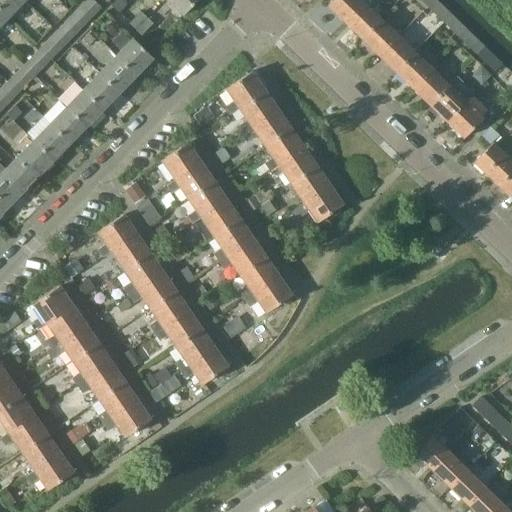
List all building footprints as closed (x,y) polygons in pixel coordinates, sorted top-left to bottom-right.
[(24,0),(0,0),(0,9),(8,17),(25,0),(24,0)] [(100,9),(91,0),(88,0),(82,7),(92,17),(100,9)] [(196,0),(167,0),(183,15),(196,0)] [(344,22),(363,3),(359,0),(332,0),(327,6),(344,22)] [(437,3),(433,0),(418,0),(429,11),(437,3)] [(361,39),(380,19),(363,3),(344,22),(361,39)] [(450,16),(437,3),(429,11),(442,23),(450,16)] [(92,17),(82,7),(73,16),(84,26),(92,17)] [(0,9),(0,25),(8,17),(0,9)] [(135,29),(146,18),(140,12),(129,24),(135,29)] [(84,26),(73,16),(65,24),(75,34),(84,26)] [(462,28),(450,16),(442,23),(455,36),(462,28)] [(141,35),(152,23),(146,18),(135,29),(141,35)] [(378,55),(397,36),(380,19),(361,39),(378,55)] [(75,34),(65,24),(57,33),(67,43),(75,34)] [(475,40),(462,28),(455,36),(467,48),(475,40)] [(67,43),(57,33),(49,41),(59,51),(67,43)] [(395,72),(414,53),(397,36),(378,55),(395,72)] [(135,75),(151,58),(132,39),(115,56),(135,75)] [(488,53),(475,40),(467,48),(480,61),(488,53)] [(59,51),(49,41),(40,50),(51,60),(59,51)] [(42,68),(51,60),(40,50),(32,58),(42,68)] [(412,88),(431,69),(414,53),(395,72),(412,88)] [(500,65),(488,53),(480,61),(493,73),(500,65)] [(119,92),(135,75),(115,56),(99,73),(119,92)] [(42,68),(32,58),(24,67),(34,77),(42,68)] [(18,61),(15,65),(21,70),(24,67),(18,61)] [(34,77),(24,67),(21,70),(16,75),(26,85),(34,77)] [(429,105),(447,86),(431,69),(412,88),(429,105)] [(251,72),(225,89),(233,100),(225,106),(230,114),(239,108),(264,91),(251,72)] [(102,109),(119,92),(99,73),(82,90),(102,109)] [(26,85),(16,75),(7,84),(18,94),(26,85)] [(447,86),(429,105),(446,121),(464,102),(473,93),(456,77),(447,86)] [(0,93),(9,102),(18,94),(7,84),(0,91),(0,93)] [(86,126),(102,109),(82,90),(66,107),(86,126)] [(277,110),(264,91),(239,108),(246,119),(238,125),(243,133),(277,110)] [(0,109),(1,111),(9,102),(0,93),(0,109)] [(481,119),(464,102),(446,121),(463,138),(481,119)] [(14,105),(6,115),(14,122),(22,113),(14,105)] [(206,106),(193,115),(201,127),(214,118),(206,106)] [(69,143),(86,126),(66,107),(49,124),(69,143)] [(290,129),(277,110),(243,133),(249,141),(257,135),(265,146),(290,129)] [(53,160),(69,143),(49,124),(33,141),(53,160)] [(489,127),(480,137),(489,146),(492,143),(499,136),(489,127)] [(303,148),(290,129),(265,146),(272,157),(264,163),(269,171),(303,148)] [(36,177),(53,160),(33,141),(7,168),(13,174),(14,173),(17,176),(26,167),(36,177)] [(162,160),(174,179),(200,162),(187,143),(162,160)] [(490,179),(509,160),(492,143),(489,146),(473,162),(490,179)] [(222,147),(214,153),(222,164),(230,158),(222,147)] [(316,167),(303,148),(269,171),(275,179),(283,173),(291,184),(316,167)] [(511,190),(511,163),(509,160),(490,179),(507,196),(511,190)] [(212,181),(200,162),(174,179),(175,180),(166,185),(172,193),(180,188),(187,198),(212,181)] [(0,199),(8,207),(25,189),(36,177),(26,167),(17,176),(14,173),(13,174),(7,168),(6,169),(0,163),(0,199)] [(329,186),(316,167),(291,184),(304,203),(329,186)] [(225,200),(212,181),(187,198),(195,209),(187,215),(192,223),(200,217),(225,200)] [(134,182),(124,190),(134,204),(145,196),(134,182)] [(304,203),(290,212),(296,221),(309,211),(317,222),(342,205),(329,186),(304,203)] [(252,195),(244,200),(252,211),(260,206),(252,195)] [(148,200),(137,207),(148,225),(160,218),(148,200)] [(238,219),(225,200),(200,217),(213,236),(238,219)] [(268,200),(260,205),(267,215),(275,210),(268,200)] [(123,215),(98,232),(105,243),(97,249),(102,257),(111,251),(136,234),(123,215)] [(251,238),(238,219),(213,236),(221,247),(212,253),(218,261),(251,238)] [(162,225),(154,231),(162,241),(170,236),(162,225)] [(149,253),(136,234),(111,251),(123,270),(149,253)] [(264,258),(251,238),(218,261),(223,269),(232,264),(239,275),(264,258)] [(183,245),(171,253),(176,261),(188,253),(183,245)] [(162,272),(149,253),(123,270),(131,281),(123,287),(128,295),(162,272)] [(75,258),(63,266),(70,277),(82,269),(75,258)] [(277,277),(264,258),(239,275),(246,285),(238,291),(244,299),(277,277)] [(187,266),(180,271),(187,282),(194,277),(187,266)] [(175,291),(162,272),(128,295),(134,303),(142,297),(149,308),(175,291)] [(290,296),(277,277),(244,299),(249,307),(257,301),(265,313),(290,296)] [(86,278),(76,285),(83,296),(94,289),(86,278)] [(115,278),(106,284),(111,291),(119,285),(115,278)] [(203,285),(197,288),(202,296),(207,293),(203,285)] [(33,304),(41,315),(32,321),(38,329),(46,323),(71,306),(58,286),(33,304)] [(188,310),(175,291),(149,308),(157,319),(148,325),(154,333),(188,310)] [(212,295),(203,301),(209,311),(218,304),(212,295)] [(126,299),(116,306),(120,313),(131,306),(126,299)] [(84,325),(71,306),(46,323),(54,334),(45,340),(51,348),(84,325)] [(201,329),(188,310),(154,333),(159,341),(168,335),(175,346),(201,329)] [(7,317),(0,322),(0,335),(13,325),(20,320),(14,312),(7,317)] [(238,316),(222,326),(231,341),(247,332),(238,316)] [(84,325),(51,348),(46,351),(51,359),(64,350),(72,361),(97,343),(84,325)] [(214,348),(201,329),(175,346),(183,357),(175,363),(180,371),(214,348)] [(111,363),(97,343),(72,361),(80,372),(71,378),(77,386),(111,363)] [(15,345),(9,349),(15,357),(21,353),(15,345)] [(227,367),(214,348),(180,371),(186,379),(194,373),(201,384),(227,367)] [(131,349),(123,354),(131,367),(139,362),(131,349)] [(124,382),(111,363),(77,386),(82,394),(91,388),(98,399),(124,382)] [(166,368),(155,375),(161,384),(172,377),(166,368)] [(149,373),(143,377),(151,390),(158,386),(149,373)] [(0,410),(20,396),(7,377),(0,382),(0,410)] [(161,384),(148,393),(155,403),(179,387),(172,377),(161,384)] [(137,401),(124,382),(98,399),(106,410),(97,415),(103,424),(137,401)] [(33,415),(20,396),(0,410),(0,421),(8,433),(33,415)] [(488,406),(481,399),(479,397),(472,404),(481,413),(488,406)] [(150,420),(137,401),(103,424),(108,431),(117,426),(124,437),(150,420)] [(497,415),(488,406),(481,413),(490,422),(497,415)] [(33,415),(8,433),(0,438),(5,447),(14,441),(21,452),(46,434),(33,415)] [(507,424),(497,415),(490,422),(499,431),(507,424)] [(511,436),(511,428),(507,424),(499,431),(508,440),(511,436)] [(76,428),(65,435),(72,444),(82,437),(76,428)] [(60,453),(46,434),(21,452),(34,471),(60,453)] [(448,453),(430,435),(414,452),(432,469),(448,453)] [(82,440),(73,446),(81,457),(90,451),(82,440)] [(60,453),(34,471),(26,477),(31,485),(40,479),(47,490),(73,473),(60,453)] [(450,487),(466,471),(448,453),(432,469),(450,487)] [(468,504),(484,488),(466,471),(450,487),(468,504)] [(6,488),(0,492),(0,500),(5,509),(15,502),(6,488)] [(475,511),(495,511),(502,506),(484,488),(468,504),(475,511)]
